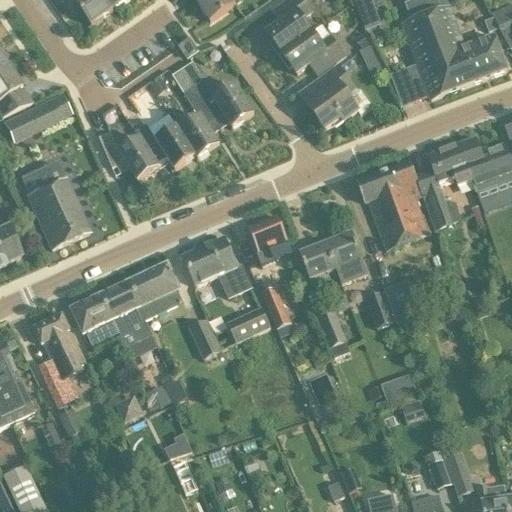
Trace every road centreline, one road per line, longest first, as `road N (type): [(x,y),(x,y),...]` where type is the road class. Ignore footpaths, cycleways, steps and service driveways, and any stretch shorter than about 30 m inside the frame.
road 1 (unclassified): [(0,308),(314,169)]
road 2 (unclassified): [(314,169),(511,95)]
road 3 (residential): [(170,11),(94,63),(74,65),(21,0)]
road 4 (residential): [(314,169),(225,40)]
